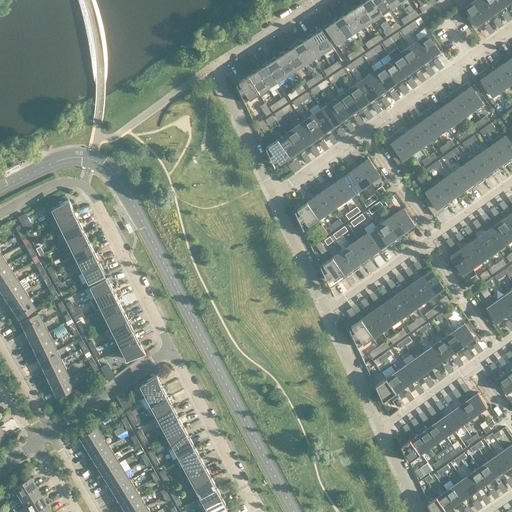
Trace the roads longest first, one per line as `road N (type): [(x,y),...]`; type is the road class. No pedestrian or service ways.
road 1 (residential): [(0,213),(57,182),(89,191),(173,353)]
road 2 (residential): [(273,194),(215,65),(318,0)]
road 3 (residential): [(363,131),(511,27)]
road 4 (residential): [(173,353),(256,511)]
road 5 (residential): [(51,433),(173,353)]
road 6 (residential): [(382,429),(328,311)]
road 7 (residential): [(328,311),(273,194)]
road 8 (residential): [(498,347),(425,243)]
road 9 (residential): [(436,235),(363,131)]
